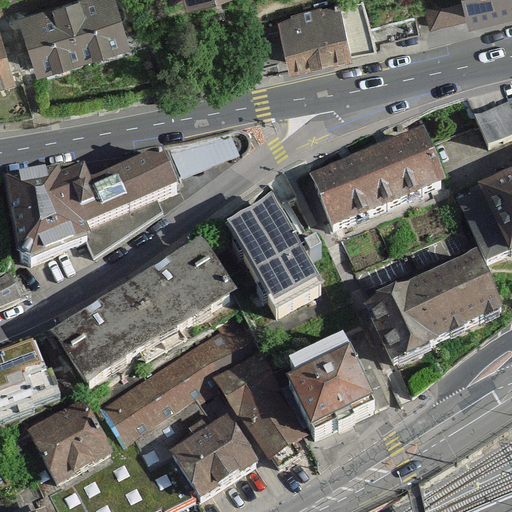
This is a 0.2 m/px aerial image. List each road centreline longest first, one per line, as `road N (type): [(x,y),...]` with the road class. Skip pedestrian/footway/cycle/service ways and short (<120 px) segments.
road 1 (residential): [(0,326),(63,297),(198,213),(336,117),(366,85)]
road 2 (secondary): [(366,85),(0,152)]
road 3 (motorway): [(511,367),(206,511)]
road 4 (secondary): [(485,408),(304,511)]
road 5 (secondary): [(511,53),(366,85)]
